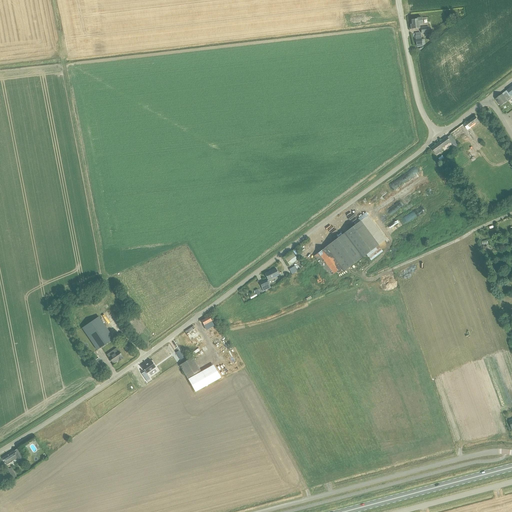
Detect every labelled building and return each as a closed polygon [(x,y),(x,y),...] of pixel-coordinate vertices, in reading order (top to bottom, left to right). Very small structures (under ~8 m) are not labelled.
[(416,20),(411,20),(411,24),(410,24),(410,29),(419,28),(418,24),(422,24),(421,18),(416,19),(416,20)] [(511,95),(511,86),(502,94),(503,94),(504,96),(507,93),(510,97),(511,95)] [(503,94),(496,99),(501,106),(508,101),(507,100),(510,98),(510,97),(507,93),(504,96),(503,94)] [(467,123),(466,122),(463,124),(468,130),(471,128),(470,127),(479,121),(476,116),(467,123)] [(447,137),(431,148),(436,155),(443,150),(442,148),(451,142),(455,147),(458,145),(451,136),(448,138),(447,137)] [(314,256),(329,277),(341,268),(343,271),(378,246),(360,222),(314,256)] [(292,253),(284,259),(289,266),(297,260),(292,253)] [(295,266),(289,269),(292,274),(298,271),(295,266)] [(268,280),(279,276),(276,269),(265,273),(268,280)] [(271,288),(267,280),(259,283),(263,291),(271,288)] [(82,328),(97,350),(114,339),(99,316),(82,328)] [(209,316),(201,321),(204,325),(209,322),(212,321),(209,316)] [(197,328),(188,333),(199,350),(204,347),(201,344),(205,341),(197,328)] [(171,356),(178,351),(173,343),(166,348),(171,356)] [(119,361),(123,358),(118,351),(109,357),(113,364),(118,360),(119,361)] [(182,364),(180,365),(182,369),(182,370),(187,378),(188,378),(188,379),(192,377),(197,374),(201,372),(197,366),(195,361),(192,357),(184,362),(182,364)] [(100,371),(105,368),(98,358),(93,361),(100,371)] [(145,372),(142,374),(145,378),(147,382),(148,381),(151,380),(148,376),(146,374),(150,371),(156,367),(151,361),(148,363),(142,367),(145,372)] [(192,377),(188,379),(195,392),(221,378),(216,369),(213,365),(205,370),(201,372),(197,374),(192,377)] [(0,460),(4,466),(6,465),(11,462),(15,460),(17,459),(18,461),(23,458),(17,449),(10,453),(0,460)] [(8,469),(7,470),(12,478),(16,476),(11,468),(8,469)] [(0,484),(9,479),(5,473),(0,476),(0,484)]
